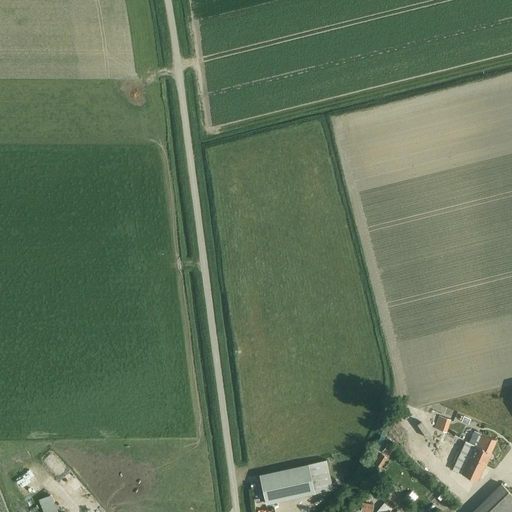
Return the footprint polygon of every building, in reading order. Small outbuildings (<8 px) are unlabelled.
[(440,416),(436,428),(446,431),(450,419),(440,416)] [(477,479),(494,440),(472,431),(467,442),(465,441),(453,468),(477,479)] [(399,450),(403,444),(397,440),(393,445),(399,450)] [(46,454),(54,462),(66,451),(59,443),(46,454)] [(387,444),(383,451),(388,454),(392,447),(387,444)] [(381,453),(373,465),(379,469),(387,457),(381,453)] [(306,464),(258,475),(265,504),(313,494),(306,464)] [(82,482),(90,502),(99,499),(91,479),(82,482)] [(511,511),(511,493),(501,482),(469,511),(511,511)] [(393,506),(401,496),(389,486),(380,495),(393,506)] [(56,511),(59,511),(71,507),(63,488),(49,493),(56,511)] [(318,508),(335,495),(330,489),(313,502),(318,508)] [(362,511),(365,511),(371,511),(373,505),(364,503),(362,511)]
